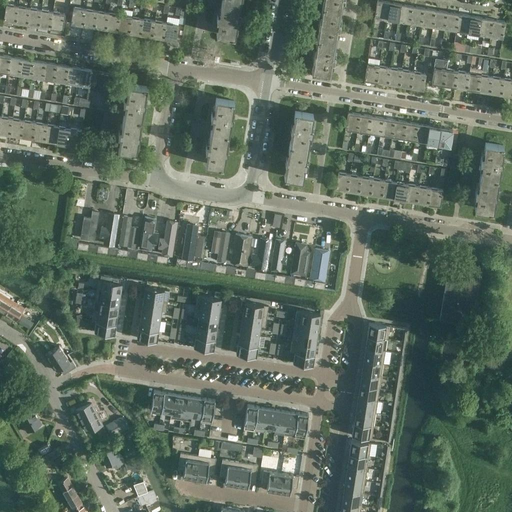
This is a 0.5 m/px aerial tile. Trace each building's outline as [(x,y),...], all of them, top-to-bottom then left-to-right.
[(240,3),(222,0),(220,13),(217,13),(216,19),(218,20),(216,33),(225,35),(225,36),(227,36),(227,35),(234,36),(236,22),(238,23),(239,17),(237,16),(240,3)] [(389,2),(379,1),(377,0),(375,16),(387,18),(389,2)] [(387,18),(398,20),(401,4),(389,2),(387,18)] [(18,6),(7,4),(4,19),(15,21),(18,6)] [(398,20),(410,22),(412,6),(401,4),(398,20)] [(340,8),(322,5),(320,18),(319,18),(318,24),(319,24),(317,37),(335,40),(337,27),(339,27),(340,21),(338,21),(340,8)] [(15,21),(27,23),(29,8),(18,6),(15,21)] [(71,22),(80,24),(83,24),(85,8),(73,6),(71,22)] [(410,22),(421,24),(424,8),(412,6),(410,22)] [(27,23),(39,25),(41,10),(29,8),(27,23)] [(94,26),(97,10),(85,8),(83,24),(94,26)] [(421,24),(433,25),(435,10),(424,8),(421,24)] [(39,25),(50,27),(53,12),(41,10),(39,25)] [(94,26),(106,28),(108,12),(97,10),(94,26)] [(433,25),(444,27),(447,12),(435,10),(433,25)] [(53,12),(50,27),(62,29),(65,14),(53,12)] [(106,28),(117,30),(120,14),(108,12),(106,28)] [(458,14),(447,12),(444,27),(456,29),(458,14)] [(117,30),(129,32),(132,16),(120,14),(117,30)] [(456,29),(467,31),(470,15),(458,14),(456,29)] [(467,31),(478,33),(481,17),(470,15),(467,31)] [(129,32),(140,34),(143,18),(132,16),(129,32)] [(166,22),(164,38),(175,40),(179,18),(167,16),(166,22)] [(478,33),(490,35),(492,19),(481,17),(478,33)] [(154,20),(143,18),(140,34),(152,36),(154,20)] [(490,35),(502,37),(504,21),(492,19),(490,35)] [(166,22),(154,20),(152,36),(164,38),(166,22)] [(335,40),(317,37),(315,51),(314,51),(312,56),(314,57),(312,71),(329,73),(331,60),(334,60),(335,54),(333,54),(335,40)] [(424,47),(423,55),(428,56),(428,57),(431,57),(433,49),(432,49),(429,49),(429,48),(424,47)] [(443,58),(447,59),(449,52),(444,51),(433,49),(431,57),(443,59),(443,58)] [(0,71),(8,72),(11,57),(0,54),(0,71)] [(22,59),(11,57),(8,72),(20,74),(22,59)] [(434,67),(431,82),(443,84),(446,69),(447,59),(443,58),(443,59),(435,58),(434,67)] [(22,59),(20,74),(31,76),(34,61),(22,59)] [(34,61),(31,76),(43,78),(45,62),(34,61)] [(45,62),(43,78),(54,80),(57,64),(45,62)] [(57,64),(54,80),(66,82),(68,66),(57,64)] [(378,65),(367,64),(364,79),(376,81),(378,65)] [(376,81),(387,83),(390,67),(378,65),(376,81)] [(68,66),(66,82),(77,84),(79,68),(68,66)] [(387,83),(398,85),(401,69),(390,67),(387,83)] [(79,68),(77,84),(88,86),(91,70),(79,68)] [(398,85),(410,87),(413,71),(401,69),(398,85)] [(457,70),(446,69),(443,84),(455,86),(457,70)] [(469,72),(457,70),(455,86),(466,88),(469,72)] [(413,71),(410,87),(422,89),(425,73),(413,71)] [(481,74),(469,72),(466,88),(478,90),(481,74)] [(492,76),(481,74),(478,90),(490,92),(492,76)] [(504,78),(492,76),(490,92),(501,94),(504,78)] [(511,79),(504,78),(501,94),(511,95),(511,79)] [(122,116),(140,119),(143,105),(144,106),(145,99),(144,99),(146,86),(128,83),(125,96),(124,96),(123,102),(124,103),(122,116)] [(92,100),(75,97),(74,105),(78,105),(91,107),(92,100)] [(210,130),(228,133),(230,120),(231,120),(232,114),(231,114),(233,100),(215,97),(213,111),(212,110),(211,116),(212,117),(210,130)] [(290,143),(308,146),(310,133),(312,133),(313,127),(311,127),(313,113),(295,110),(293,124),(291,124),(290,130),(292,130),(290,143)] [(360,114),(348,112),(346,127),(357,129),(360,114)] [(357,129),(369,131),(372,116),(360,114),(357,129)] [(140,119),(122,116),(120,129),(118,129),(117,135),(119,135),(117,149),(135,151),(137,138),(139,138),(140,132),(138,132),(140,119)] [(369,131),(380,133),(383,117),(372,116),(369,131)] [(0,122),(0,132),(10,134),(12,118),(1,117),(0,122)] [(380,133),(392,135),(395,119),(383,117),(380,133)] [(24,120),(12,118),(10,134),(21,136),(24,120)] [(392,135),(404,137),(406,121),(395,119),(392,135)] [(35,122),(24,120),(21,136),(33,138),(35,122)] [(404,137),(415,139),(418,123),(406,121),(404,137)] [(33,138),(44,140),(47,124),(35,122),(33,138)] [(415,139),(426,141),(429,125),(418,123),(415,139)] [(44,140),(56,142),(58,126),(47,124),(44,140)] [(426,141),(438,142),(440,127),(429,125),(426,141)] [(56,142),(67,144),(70,128),(58,126),(56,142)] [(452,129),(440,127),(438,142),(449,144),(448,154),(453,155),(453,154),(454,154),(455,144),(450,143),(452,129)] [(82,130),(70,128),(67,144),(79,146),(82,130)] [(228,133),(210,130),(208,143),(206,143),(205,149),(207,149),(205,163),(223,166),(225,152),(226,152),(227,146),(226,146),(228,133)] [(480,174),(498,177),(500,164),(502,164),(503,159),(501,158),(503,145),(485,142),(483,155),(481,155),(480,161),(482,161),(480,174)] [(308,146),(290,143),(288,157),(286,156),(285,162),(286,162),(284,176),(302,179),(304,165),(307,166),(307,160),(305,159),(308,146)] [(451,166),(461,168),(463,155),(454,154),(453,154),(453,155),(451,166)] [(435,163),(439,164),(439,165),(449,167),(450,160),(440,158),(440,157),(436,156),(435,163)] [(350,174),(338,172),(336,188),(347,189),(350,174)] [(362,176),(350,174),(347,189),(359,191),(362,176)] [(498,177),(480,174),(478,188),(476,188),(475,194),(477,194),(475,208),(493,210),(495,197),(496,197),(497,191),(496,191),(498,177)] [(373,178),(362,176),(359,191),(371,193),(373,178)] [(385,179),(373,178),(371,193),(382,195),(385,179)] [(396,181),(385,179),(382,195),(394,197),(396,181)] [(408,183),(396,181),(394,197),(405,199),(408,183)] [(419,185),(408,183),(405,199),(417,201),(419,185)] [(417,201),(428,203),(431,187),(419,185),(417,201)] [(443,189),(431,187),(428,203),(440,205),(443,189)] [(84,213),(80,237),(94,239),(99,209),(92,208),(91,214),(84,213)] [(119,211),(108,209),(106,224),(102,223),(100,236),(103,237),(103,242),(114,244),(119,211)] [(132,214),(123,213),(119,244),(135,247),(139,224),(131,223),(132,214)] [(273,220),(272,226),(275,226),(279,227),(280,221),(281,215),(277,214),(275,213),(273,220)] [(156,217),(145,215),(140,247),(151,248),(152,241),(157,242),(159,229),(154,229),(156,217)] [(164,235),(161,235),(159,247),(162,247),(161,252),(173,253),(178,218),(166,217),(164,235)] [(199,222),(187,220),(182,256),(193,257),(194,254),(201,255),(205,233),(198,232),(199,222)] [(230,230),(215,228),(211,251),(217,252),(216,260),(225,261),(230,230)] [(230,266),(235,267),(246,269),(251,236),(235,233),(230,266)] [(272,236),(259,234),(257,249),(253,248),(250,263),(256,264),(255,266),(267,268),(272,236)] [(286,237),(275,236),(271,267),(281,269),(282,262),(286,263),(287,254),(283,254),(286,237)] [(307,241),(296,239),(290,272),(305,274),(309,249),(306,249),(307,241)] [(88,243),(78,242),(77,248),(87,250),(87,249),(88,243)] [(98,245),(97,251),(107,253),(108,247),(108,246),(98,245)] [(309,279),(314,280),(325,282),(330,249),(314,246),(309,279)] [(117,248),(116,254),(116,255),(127,256),(128,250),(117,248)] [(136,257),(136,258),(147,259),(148,253),(137,251),(136,257)] [(156,261),(166,263),(167,256),(157,254),(157,255),(156,261)] [(203,254),(201,268),(207,269),(208,263),(210,255),(203,254)] [(186,266),(187,259),(177,258),(175,264),(186,266)] [(483,266),(458,262),(441,259),(437,279),(446,280),(439,317),(439,318),(465,322),(465,321),(466,310),(475,312),(483,266)] [(226,266),(216,264),(215,270),(214,271),(225,272),(226,266)] [(234,273),(234,274),(245,276),(245,275),(246,269),(235,267),(234,273)] [(254,277),(264,279),(264,278),(265,272),(255,271),(254,277)] [(98,279),(96,290),(120,293),(122,283),(120,283),(121,278),(121,277),(114,276),(101,274),(101,275),(100,280),(98,279)] [(274,280),(284,282),(285,275),(275,274),(274,280)] [(293,283),(304,285),(305,279),(295,277),(293,283)] [(325,282),(314,280),(313,286),(313,287),(324,288),(325,282)] [(145,287),(144,297),(167,301),(169,290),(145,287)] [(119,304),(120,293),(96,290),(95,300),(119,304)] [(0,311),(4,314),(10,305),(14,308),(17,304),(0,293),(0,311)] [(197,295),(196,305),(219,309),(221,298),(197,295)] [(166,311),(167,301),(144,297),(142,307),(166,311)] [(93,310),(117,314),(119,304),(95,300),(99,301),(98,310),(93,310)] [(245,302),(243,312),(267,316),(268,306),(245,302)] [(23,307),(17,304),(14,308),(10,305),(4,314),(17,321),(23,312),(21,311),(23,307)] [(218,319),(219,309),(196,305),(194,315),(218,319)] [(142,307),(141,317),(160,320),(161,311),(166,311),(142,307)] [(93,310),(92,320),(116,324),(116,323),(117,314),(93,310)] [(296,310),(295,320),(318,324),(320,314),(296,310)] [(243,312),(241,323),(265,326),(267,316),(243,312)] [(199,316),(197,326),(216,329),(218,319),(194,315),(194,316),(199,316)] [(158,330),(160,320),(141,317),(139,327),(138,327),(159,330),(158,330)] [(94,331),(114,334),(116,324),(92,320),(96,321),(94,331)] [(295,320),(293,331),(317,334),(318,324),(295,320)] [(369,322),(367,335),(387,338),(389,325),(369,322)] [(241,323),(240,333),(259,336),(260,326),(265,327),(265,326),(241,323)] [(215,339),(216,329),(197,326),(196,336),(195,336),(215,339)] [(157,341),(159,330),(138,327),(137,338),(157,341)] [(293,331),(292,341),(315,344),(317,334),(293,331)] [(238,342),(238,343),(258,346),(258,345),(257,345),(259,336),(240,333),(238,342)] [(367,336),(366,348),(385,351),(387,338),(367,335),(367,336)] [(215,339),(195,336),(193,346),(214,350),(215,339)] [(290,351),(314,354),(315,354),(314,354),(315,344),(292,341),(290,351)] [(258,346),(238,343),(236,353),(256,356),(258,346)] [(58,345),(45,354),(56,371),(62,367),(65,372),(76,365),(72,359),(69,361),(58,345)] [(383,363),(385,351),(366,348),(364,360),(383,363)] [(293,362),(313,365),(314,354),(290,351),(294,352),(293,362)] [(364,360),(362,372),(381,375),(383,363),(364,360)] [(379,388),(381,375),(362,372),(360,385),(379,388)] [(377,400),(379,388),(360,385),(358,397),(377,400)] [(150,410),(161,412),(164,391),(153,390),(150,410)] [(164,391),(161,412),(161,411),(171,412),(170,417),(174,394),(164,392),(164,391)] [(184,395),(174,394),(170,417),(180,419),(184,395)] [(194,397),(184,395),(180,419),(190,420),(194,397)] [(204,398),(194,397),(190,420),(191,420),(192,416),(201,417),(200,422),(201,422),(204,398),(204,397),(204,398)] [(375,413),(377,400),(358,397),(356,410),(375,413)] [(215,399),(204,398),(201,422),(211,424),(215,399)] [(76,409),(86,430),(102,423),(91,401),(76,409)] [(19,417),(27,432),(34,428),(37,429),(40,427),(40,424),(41,424),(29,403),(16,411),(14,408),(6,412),(12,422),(19,417)] [(254,430),(258,406),(247,404),(243,429),(254,430)] [(258,406),(254,430),(264,432),(268,408),(258,406)] [(278,410),(268,408),(264,432),(265,427),(275,428),(278,410)] [(288,411),(278,410),(275,428),(284,430),(284,435),(288,411)] [(373,425),(375,413),(356,410),(354,422),(353,422),(373,425)] [(297,413),(288,411),(284,435),(294,436),(298,412),(297,412),(297,413)] [(308,414),(298,412),(294,436),(305,438),(308,414)] [(122,417),(108,424),(113,434),(128,427),(122,417)] [(372,438),(373,425),(353,422),(351,435),(372,438)] [(128,438),(137,434),(134,428),(125,433),(128,438)] [(40,444),(44,451),(53,446),(49,439),(40,444)] [(131,441),(130,439),(120,443),(122,447),(119,449),(121,453),(124,452),(127,457),(136,453),(137,454),(141,452),(134,439),(131,441)] [(349,452),(369,456),(371,443),(351,440),(349,452)] [(31,456),(41,452),(38,445),(28,449),(31,456)] [(59,455),(56,449),(38,459),(42,467),(48,463),(48,461),(59,455)] [(100,454),(106,467),(113,464),(115,469),(120,466),(119,464),(124,461),(121,455),(119,456),(118,452),(113,454),(111,449),(100,454)] [(188,479),(194,480),(198,455),(180,452),(178,469),(184,470),(183,477),(188,478),(188,479)] [(367,468),(369,456),(349,452),(349,453),(347,465),(367,468)] [(216,458),(198,455),(194,480),(200,481),(201,480),(206,480),(207,474),(213,475),(216,458)] [(230,485),(236,486),(240,462),(222,459),(219,476),(226,477),(225,483),(230,484),(230,485)] [(240,462),(236,486),(242,487),(242,486),(248,487),(249,480),(255,481),(258,464),(240,462)] [(365,480),(367,468),(347,465),(346,477),(365,480)] [(272,492),(278,493),(281,473),(263,470),(261,482),(267,483),(266,490),(272,491),(272,492)] [(291,487),(297,488),(299,476),(281,473),(278,493),(284,494),(284,492),(290,493),(291,487)] [(363,493),(365,480),(346,477),(344,490),(363,493)] [(58,483),(73,508),(82,503),(75,491),(67,478),(58,483)] [(143,480),(133,484),(138,495),(147,491),(143,480)] [(145,504),(145,505),(148,511),(151,510),(151,511),(154,511),(161,509),(155,500),(156,499),(155,498),(156,497),(153,490),(136,497),(140,506),(145,504)] [(361,505),(363,493),(344,490),(342,502),(361,505)] [(360,511),(361,505),(342,502),(340,511),(360,511)] [(73,508),(74,511),(87,511),(82,503),(73,508)]
